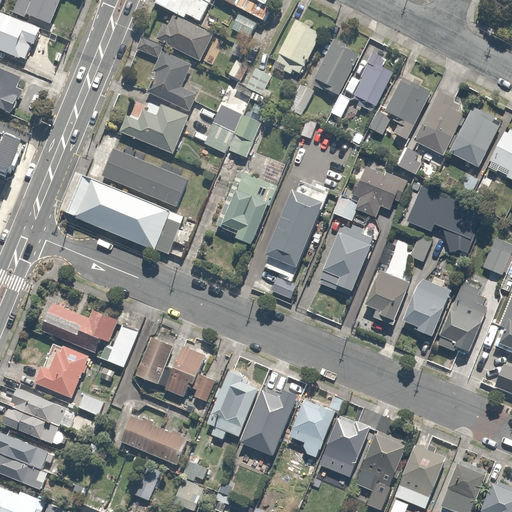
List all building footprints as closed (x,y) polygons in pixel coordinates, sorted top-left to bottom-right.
[(28,0),(17,0),(12,11),(24,17),(32,2),(28,0)] [(33,0),(27,14),(51,25),(62,0),(33,0)] [(159,0),(158,4),(186,19),(188,15),(202,22),(212,0),(207,0),(207,1),(205,0),(159,0)] [(241,0),(238,7),(265,21),(273,5),(271,3),(272,0),(241,0)] [(0,50),(26,60),(32,44),(36,46),(43,28),(0,12),(0,50)] [(259,23),(240,14),(232,29),(251,39),(259,23)] [(165,24),(158,40),(202,62),(215,36),(176,16),(170,27),(165,24)] [(313,28),(298,21),(280,55),(282,55),(279,62),(278,62),(275,67),(285,73),(286,72),(292,75),(294,71),(301,74),(302,72),(304,73),(323,35),(312,29),(313,28)] [(164,47),(143,38),(138,50),(160,59),(164,47)] [(348,46),(336,40),(315,79),(317,80),(314,86),(326,92),(327,90),(340,96),(361,56),(347,49),(348,46)] [(157,73),(148,93),(191,113),(199,95),(183,87),(194,65),(164,52),(154,72),(157,73)] [(359,106),(373,113),(376,107),(378,108),(395,74),(383,68),(387,61),(386,61),(387,60),(374,53),(368,64),(369,65),(362,78),(364,79),(355,96),(356,97),(355,100),(360,103),(359,106)] [(242,82),(250,67),(238,61),(231,75),(242,82)] [(0,109),(13,115),(23,89),(17,87),(21,76),(0,67),(0,109)] [(273,77),(257,69),(248,88),(254,91),(263,96),(273,77)] [(414,84),(404,78),(386,112),(397,118),(395,122),(400,125),(395,134),(408,141),(433,93),(421,87),(423,83),(416,80),(414,84)] [(248,88),(239,83),(236,90),(251,98),(254,91),(248,88)] [(316,92),(302,85),(290,108),(303,115),(316,92)] [(457,100),(440,92),(415,142),(444,157),(449,148),(451,149),(458,137),(455,136),(460,126),(462,127),(467,119),(464,111),(459,113),(458,112),(461,107),(455,104),(457,100)] [(351,100),(342,95),(332,114),(342,119),(351,100)] [(128,116),(121,133),(175,155),(191,117),(163,105),(158,116),(144,110),(140,121),(128,116)] [(496,119),(474,108),(451,154),(480,169),(501,128),(503,123),(496,120),(496,119)] [(221,112),(215,124),(236,134),(242,122),(221,112)] [(392,118),(379,112),(370,129),(383,136),(392,118)] [(232,147),(231,151),(248,158),(263,124),(244,116),(242,122),(236,134),(230,146),(232,147)] [(236,134),(215,124),(205,144),(227,154),(230,146),(236,134)] [(509,135),(506,133),(491,163),(493,163),(490,169),(498,173),(499,171),(509,176),(508,178),(511,180),(511,130),(509,135)] [(16,177),(29,147),(7,138),(6,140),(4,139),(0,149),(0,180),(7,183),(7,181),(12,182),(14,176),(16,177)] [(416,161),(419,154),(406,148),(396,165),(417,176),(423,165),(416,161)] [(115,149),(104,177),(178,208),(190,180),(115,149)] [(261,180),(241,171),(218,226),(239,235),(238,239),(254,246),(270,206),(272,207),(280,187),(279,187),(288,165),(270,158),(261,180)] [(356,210),(358,211),(377,219),(382,207),(392,211),(396,201),(400,203),(409,183),(387,173),(386,175),(368,168),(363,181),(359,179),(353,195),(354,196),(352,200),(359,203),(356,210)] [(78,219),(157,251),(157,250),(170,255),(185,218),(173,213),(173,212),(86,176),(78,173),(62,211),(79,218),(78,219)] [(479,181),(468,175),(459,193),(470,199),(479,181)] [(289,282),(293,283),(332,191),(316,184),(314,187),(302,182),(297,193),(294,192),(267,257),(270,259),(266,269),(291,279),(289,282)] [(421,185),(415,183),(412,189),(418,191),(421,185)] [(440,194),(423,187),(409,223),(433,234),(436,226),(444,229),(452,254),(461,251),(469,255),(477,236),(478,232),(476,232),(484,213),(450,198),(449,201),(438,196),(440,194)] [(352,200),(342,196),(334,214),(353,222),(358,211),(356,210),(359,203),(352,200)] [(352,230),(345,227),(342,234),(340,234),(325,272),(322,280),(321,284),(351,296),(353,292),(354,293),(372,247),(371,246),(374,239),(363,235),(365,231),(354,226),(352,230)] [(425,263),(434,242),(420,236),(411,258),(425,263)] [(511,255),(511,245),(497,239),(484,268),(503,277),(505,273),(507,274),(511,263),(511,256),(511,255)] [(375,319),(395,327),(412,284),(381,272),(367,306),(378,311),(375,319)] [(278,277),(272,292),(292,300),(298,286),(293,283),(289,282),(278,277)] [(433,284),(425,280),(418,288),(404,322),(417,327),(415,330),(419,331),(419,332),(434,338),(453,292),(444,288),(446,282),(436,278),(433,284)] [(482,291),(464,284),(453,312),(452,311),(441,337),(442,338),(439,345),(456,352),(457,348),(471,354),(489,308),(484,306),(487,299),(479,296),(482,291)] [(511,302),(502,328),(503,328),(496,347),(511,353),(511,302)] [(55,304),(44,331),(98,354),(104,340),(111,343),(121,321),(95,310),(92,319),(55,304)] [(141,332),(124,325),(113,352),(106,349),(103,358),(126,368),(141,332)] [(167,366),(175,347),(154,338),(138,376),(160,385),(160,384),(167,366)] [(43,367),(36,383),(74,399),(84,373),(86,374),(90,366),(88,366),(91,357),(65,346),(63,353),(59,352),(52,370),(43,367)] [(208,356),(185,347),(175,369),(168,387),(167,390),(186,398),(191,387),(192,383),(196,385),(201,375),(208,356)] [(511,367),(505,365),(496,388),(511,394),(511,367)] [(167,366),(160,384),(168,387),(175,369),(167,366)] [(116,373),(106,368),(102,378),(112,382),(116,373)] [(285,375),(273,370),(266,387),(277,392),(285,375)] [(241,437),(261,390),(249,385),(250,380),(245,378),(243,374),(236,371),(232,373),(231,373),(225,390),(221,388),(217,398),(220,399),(210,424),(217,427),(213,435),(224,440),(228,432),(241,437)] [(192,383),(191,387),(199,390),(196,397),(208,402),(217,381),(201,375),(196,385),(192,383)] [(17,405),(16,408),(62,427),(63,425),(72,429),(77,416),(68,412),(69,409),(20,389),(14,404),(17,405)] [(275,457),(301,397),(286,391),(283,398),(279,397),(279,398),(265,392),(244,443),(275,457)] [(106,403),(86,394),(80,408),(100,416),(106,403)] [(346,400),(336,396),(331,408),(341,412),(346,400)] [(322,451),(338,413),(327,408),(326,409),(307,401),(306,405),(305,404),(292,438),(307,444),(305,447),(309,455),(318,459),(321,450),(322,451)] [(60,432),(62,427),(16,408),(15,411),(11,410),(5,424),(54,444),(55,443),(59,445),(63,443),(66,444),(68,439),(66,438),(64,433),(60,432)] [(377,431),(380,433),(387,435),(394,421),(383,416),(377,431)] [(145,422),(133,417),(122,442),(179,466),(190,440),(184,438),(185,435),(175,431),(174,433),(155,425),(156,423),(146,419),(145,422)] [(358,423),(342,417),(341,419),(340,419),(321,466),(352,479),(372,428),(358,422),(358,423)] [(414,447),(417,448),(418,446),(427,450),(433,436),(421,431),(414,447)] [(0,452),(44,470),(48,462),(52,464),(56,456),(50,454),(51,452),(2,433),(0,437),(0,452)] [(384,511),(393,489),(391,488),(395,478),(399,480),(403,471),(399,470),(409,448),(407,447),(409,444),(387,435),(380,433),(379,435),(378,435),(367,461),(363,471),(364,471),(358,485),(375,492),(370,505),(384,511)] [(427,510),(448,459),(437,454),(439,449),(431,445),(429,450),(427,450),(418,446),(417,448),(405,477),(396,497),(427,510)] [(44,470),(0,452),(0,472),(43,490),(50,473),(44,470)] [(202,459),(193,455),(184,477),(196,482),(198,477),(205,480),(210,469),(199,465),(202,459)] [(450,490),(443,507),(454,511),(472,511),(477,501),(478,502),(489,476),(488,476),(489,472),(462,461),(460,464),(449,489),(450,490)] [(134,494),(151,501),(161,476),(145,469),(134,494)] [(322,481),(316,479),(313,486),(319,488),(322,481)] [(176,503),(197,511),(206,488),(185,480),(176,503)] [(511,511),(511,486),(509,485),(507,489),(495,484),(483,511),(511,511)] [(22,495),(0,486),(0,511),(44,511),(49,503),(23,492),(22,495)] [(287,494),(271,488),(268,496),(283,502),(287,494)]
